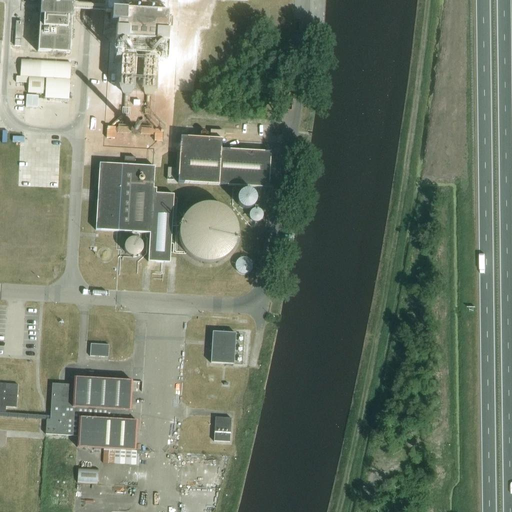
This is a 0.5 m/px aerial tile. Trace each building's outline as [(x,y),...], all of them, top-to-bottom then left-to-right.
[(69,53),(72,0),(41,0),(38,51),(69,53)] [(167,0),(106,0),(106,14),(110,14),(110,27),(116,27),(115,44),(164,47),(167,0)] [(71,63),(21,60),(20,77),(12,77),(11,82),(10,89),(11,89),(10,101),(23,102),(23,89),(28,90),(28,93),(43,94),(44,78),(46,78),(45,98),(69,100),(71,63)] [(119,90),(132,91),(134,60),(121,60),(119,90)] [(141,92),(154,92),(156,62),(143,61),(141,92)] [(58,104),(58,114),(70,114),(70,104),(58,104)] [(46,109),(46,120),(55,120),(55,109),(46,109)] [(44,137),(43,147),(55,148),(55,137),(44,137)] [(182,137),(178,182),(268,188),(271,153),(221,150),(222,139),(182,137)] [(70,153),(70,142),(58,142),(58,153),(70,153)] [(170,263),(174,195),(156,194),(156,189),(153,189),(154,167),(100,164),(96,230),(150,234),(148,262),(170,263)] [(49,167),(49,191),(61,191),(61,167),(49,167)] [(187,238),(243,238),(242,204),(186,205),(187,238)] [(252,215),(263,221),(268,211),(257,206),(252,215)] [(148,254),(147,240),(129,240),(129,254),(148,254)] [(213,332),(211,363),(234,364),(236,334),(213,332)] [(108,357),(109,345),(91,344),(90,356),(108,357)] [(0,416),(45,421),(44,434),(77,437),(76,448),(134,452),(136,422),(128,421),(128,412),(129,412),(131,382),(73,378),(72,386),(51,384),(49,417),(5,413),(6,407),(16,407),(18,384),(0,383),(0,416)] [(230,442),(231,419),(216,418),(214,441),(230,442)] [(78,469),(77,483),(97,484),(98,470),(78,469)]
